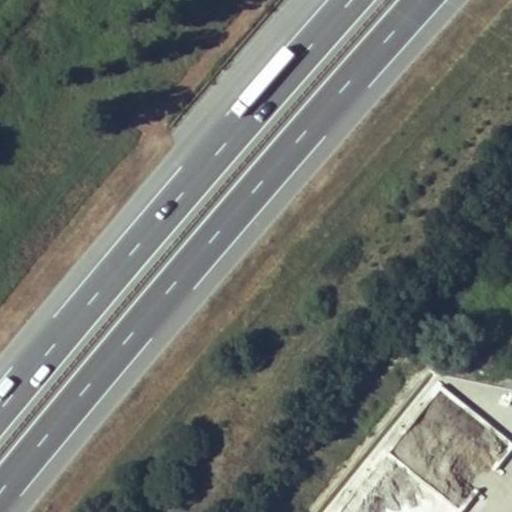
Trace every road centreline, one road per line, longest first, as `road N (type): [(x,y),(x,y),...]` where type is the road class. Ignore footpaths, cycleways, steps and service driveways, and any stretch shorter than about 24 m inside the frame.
road 1 (motorway): [(0,492),(423,0)]
road 2 (motorway): [(353,0),(0,409)]
